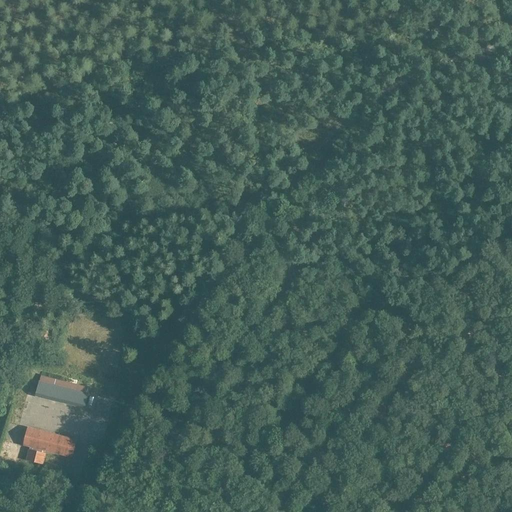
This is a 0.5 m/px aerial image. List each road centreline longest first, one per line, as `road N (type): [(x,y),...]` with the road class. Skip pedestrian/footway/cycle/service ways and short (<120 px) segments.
road 1 (track): [(306,163),(139,388),(89,487),(63,511)]
road 2 (track): [(509,511),(306,163)]
road 3 (track): [(292,138),(118,224),(0,322)]
road 4 (track): [(0,110),(96,67),(226,24)]
road 5 (track): [(306,158),(366,100),(511,40)]
road 6 (track): [(212,0),(306,158)]
